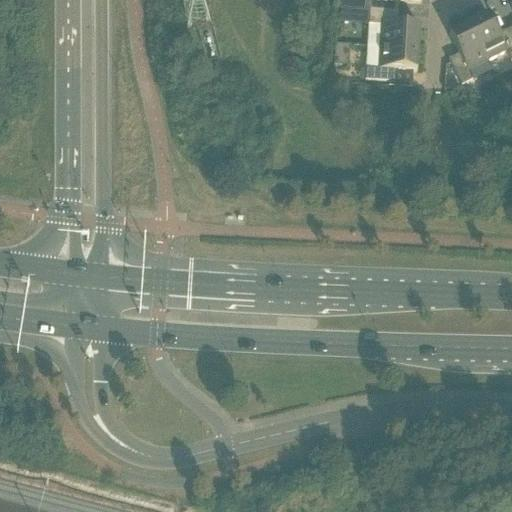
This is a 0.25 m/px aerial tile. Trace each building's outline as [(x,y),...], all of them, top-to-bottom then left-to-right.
[(420,6),(420,0),(371,0),(371,2),(369,2),(369,14),(394,16),(394,4),(420,6)] [(393,28),(394,16),(369,14),(368,27),(381,27),(379,49),(418,52),(419,30),(393,28)] [(488,17),(470,26),(487,64),(506,54),(511,63),(511,62),(511,37),(511,35),(500,41),(488,17)] [(487,64),(470,26),(448,37),(460,61),(450,66),(461,89),(472,83),(467,73),(487,64)] [(390,72),(410,74),(417,74),(418,52),(379,49),(378,71),(365,70),(365,83),(390,84),(390,72)]
